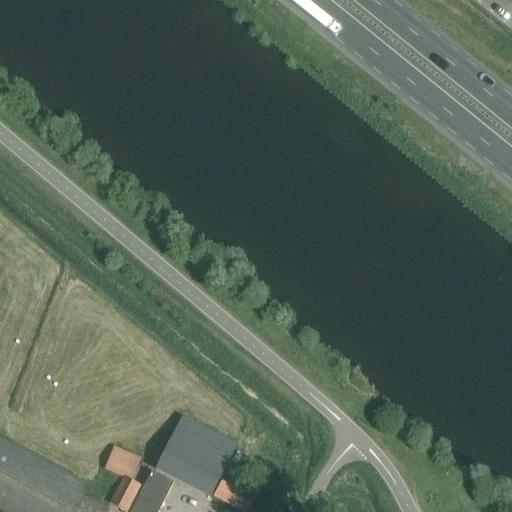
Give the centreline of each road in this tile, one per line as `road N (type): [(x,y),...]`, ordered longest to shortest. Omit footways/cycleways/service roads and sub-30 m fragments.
road 1 (trunk): [(311,0),(511,167)]
road 2 (trunk): [(511,116),(371,0)]
